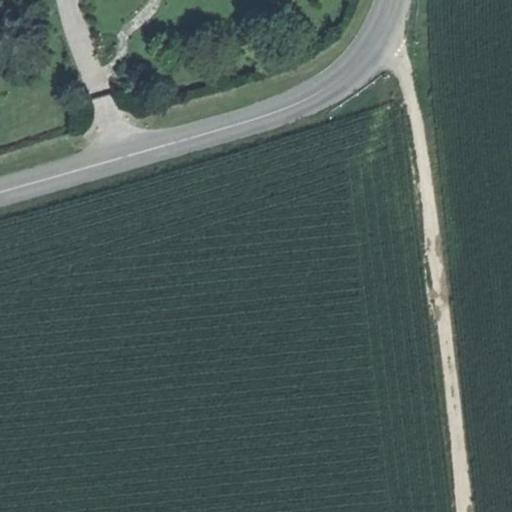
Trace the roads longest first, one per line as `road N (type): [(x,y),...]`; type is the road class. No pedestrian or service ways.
road 1 (track): [(384,19),(456,511)]
road 2 (tertiary): [(0,195),(326,90),(384,19),(388,0)]
